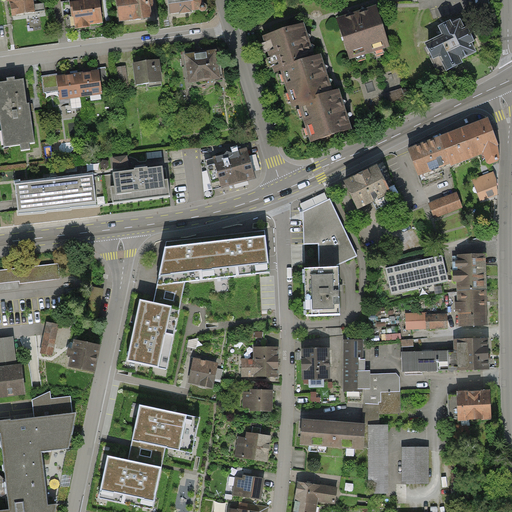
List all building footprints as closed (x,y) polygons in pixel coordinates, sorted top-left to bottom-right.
[(32,0),(8,0),(11,19),(34,16),(32,0)] [(103,26),(98,0),(89,2),(89,0),(76,0),(77,4),(70,5),(74,31),(103,26)] [(148,0),(115,0),(119,26),(151,22),(148,0)] [(199,0),(167,0),(171,19),(202,13),(199,0)] [(375,8),(336,20),(348,61),(388,49),(375,8)] [(461,22),(424,39),(440,74),(477,57),(461,22)] [(276,71),(282,69),(295,107),(301,105),(313,141),(350,129),(343,110),(338,94),(334,96),(327,76),(321,56),(313,59),(307,42),(302,26),(265,38),(276,71)] [(216,55),(185,60),(189,86),(220,81),(216,55)] [(159,64),(133,67),(136,89),(162,85),(159,64)] [(98,73),(77,76),(81,100),(101,97),(98,73)] [(77,76),(56,79),(60,103),(81,100),(77,76)] [(33,146),(24,82),(0,85),(0,138),(2,150),(33,146)] [(475,125),(440,138),(450,164),(483,152),(489,164),(500,159),(498,145),(488,120),(475,125)] [(450,164),(440,138),(424,145),(408,151),(418,177),(420,176),(424,187),(441,180),(437,169),(450,164)] [(249,151),(206,163),(214,190),(256,178),(249,151)] [(126,158),(114,159),(116,168),(128,167),(126,158)] [(93,177),(96,204),(96,207),(170,199),(166,167),(148,169),(148,167),(141,168),(134,169),(134,170),(92,175),(93,177)] [(362,176),(345,184),(359,212),(391,196),(377,168),(362,176)] [(494,172),(472,180),(480,202),(498,196),(497,179),(494,172)] [(93,177),(15,186),(17,204),(18,213),(96,204),(93,177)] [(458,193),(429,204),(435,220),(464,208),(458,193)] [(317,206),(303,212),(305,270),(339,269),(339,266),(357,257),(330,199),(317,206)] [(166,242),(165,248),(158,286),(270,273),(269,265),(266,237),(265,231),(166,242)] [(487,292),(486,255),(457,256),(457,292),(487,292)] [(442,258),(386,270),(392,296),(448,283),(442,258)] [(59,263),(0,270),(0,284),(61,278),(59,263)] [(339,269),(305,270),(306,293),(306,317),(340,316),(339,269)] [(102,291),(93,289),(87,315),(96,317),(102,291)] [(487,292),(457,292),(458,328),(487,327),(487,292)] [(180,309),(141,301),(137,319),(145,321),(143,329),(135,328),(129,355),(142,358),(141,364),(153,367),(154,361),(168,364),(180,309)] [(448,314),(426,315),(427,331),(449,329),(448,314)] [(60,326),(46,324),(39,356),(53,358),(60,326)] [(21,365),(17,365),(13,339),(4,341),(0,341),(0,396),(25,393),(21,365)] [(490,371),(488,340),(456,342),(457,373),(490,371)] [(365,342),(343,342),(343,394),(349,394),(349,405),(362,405),(362,423),(380,423),(380,416),(400,416),(400,375),(365,375),(365,342)] [(95,374),(100,348),(73,343),(68,369),(95,374)] [(278,349),(254,350),(254,360),(241,361),(242,381),(279,380),(278,349)] [(329,350),(304,350),(304,380),(330,380),(329,350)] [(448,352),(402,353),(402,375),(449,374),(448,352)] [(217,365),(196,360),(191,382),(212,387),(217,365)] [(272,411),(272,392),(245,392),(245,411),(272,411)] [(33,420),(0,422),(0,442),(6,489),(8,511),(0,511),(54,511),(56,506),(47,507),(41,454),(67,452),(75,415),(72,415),(70,399),(51,400),(50,393),(32,402),(33,420)] [(490,393),(457,395),(458,424),(491,422),(490,393)] [(145,420),(137,419),(132,440),(166,448),(177,450),(178,444),(194,447),(200,418),(148,406),(145,420)] [(302,422),(301,444),(364,448),(365,426),(302,422)] [(387,427),(368,427),(369,495),(388,495),(387,427)] [(267,465),(271,438),(247,435),(246,440),(237,439),(235,456),(244,457),(243,462),(267,465)] [(166,448),(132,440),(128,461),(162,468),(166,448)] [(428,450),(402,450),(402,486),(428,486),(428,450)] [(106,469),(102,487),(109,488),(106,500),(146,508),(149,496),(156,498),(162,468),(128,461),(115,458),(113,471),(106,469)] [(261,499),(264,480),(242,477),(241,479),(236,478),(234,495),(261,499)] [(310,484),(299,483),(294,511),(316,511),(318,501),(335,504),(338,489),(310,484)]
